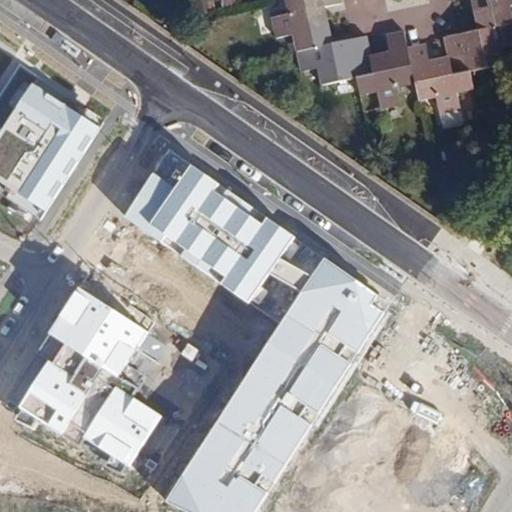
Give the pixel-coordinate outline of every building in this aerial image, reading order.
[(297,54),(311,51),(308,35),(325,31),(321,10),(338,7),(336,0),(281,0),(285,17),(269,20),(273,41),(289,37),(292,55),(297,54)] [(501,32),(511,29),(511,0),(457,0),(458,3),(471,0),(475,0),(479,19),(497,15),(501,32)] [(511,51),(511,29),(501,32),(497,15),(479,19),(483,36),(446,43),(451,64),(454,63),(457,80),(474,77),(509,70),(505,53),(511,51)] [(401,91),(418,88),(411,53),(407,35),(388,39),(392,56),(373,59),(371,60),(375,77),(358,80),(362,99),(380,96),(384,113),(405,109),(401,91)] [(369,39),(311,51),(297,54),(302,76),(318,72),(322,88),(358,80),(375,77),(371,60),(373,59),(369,39)] [(478,96),(474,77),(457,80),(454,63),(451,64),(434,67),(430,49),(411,53),(418,88),(422,107),(439,104),(442,121),(463,117),(459,100),(478,96)] [(109,120),(19,63),(0,91),(0,196),(43,224),(109,120)] [(171,151),(154,176),(126,220),(252,305),(299,236),(171,151)] [(258,511),(394,307),(327,260),(168,502),(187,511),(258,511)] [(150,334),(81,289),(51,335),(65,344),(110,373),(120,380),(150,334)] [(110,373),(65,344),(22,410),(67,439),(110,373)] [(164,416),(118,387),(84,440),(130,469),(164,416)]
